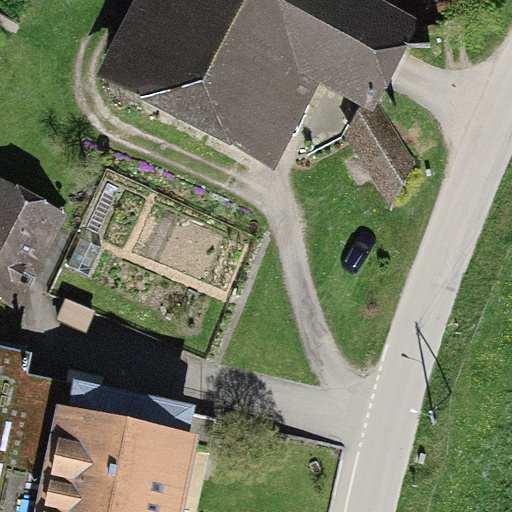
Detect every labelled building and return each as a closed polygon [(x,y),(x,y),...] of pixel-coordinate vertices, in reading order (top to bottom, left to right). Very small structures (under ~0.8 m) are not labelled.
[(136,74),(256,137),(296,62),(376,102),(411,35),(344,0),(141,0),(112,55),(139,70),(136,74)] [(369,104),(352,137),(391,198),(406,170),(369,104)] [(0,204),(0,290),(9,295),(49,219),(5,195),(0,204)] [(39,511),(64,390),(23,382),(24,363),(0,357),(0,511),(39,511)] [(187,415),(64,390),(39,511),(171,511),(185,448),(179,447),(187,415)]
